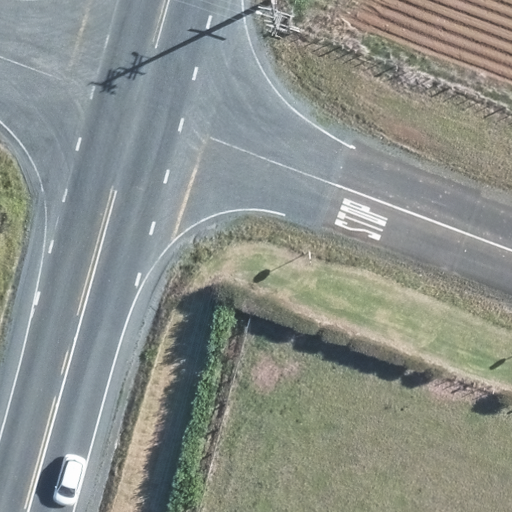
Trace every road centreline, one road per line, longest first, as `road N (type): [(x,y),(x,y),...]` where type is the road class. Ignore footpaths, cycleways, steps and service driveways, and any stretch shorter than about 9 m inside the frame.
road 1 (secondary): [(137,111),(32,511)]
road 2 (unclassified): [(511,252),(137,111)]
road 3 (unclassified): [(137,111),(0,58)]
